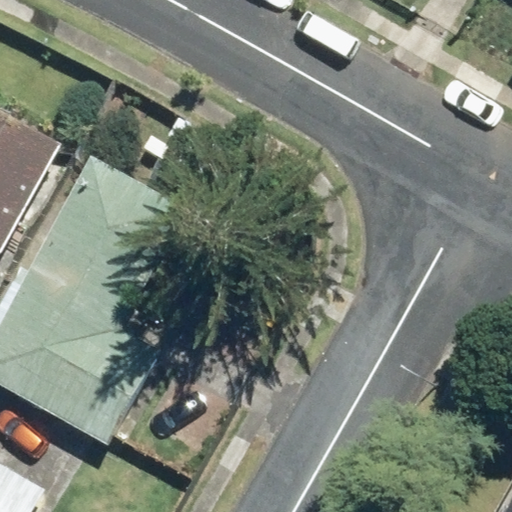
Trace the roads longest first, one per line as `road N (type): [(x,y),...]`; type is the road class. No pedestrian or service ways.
road 1 (residential): [(482,172),(293,511)]
road 2 (residential): [(482,172),(170,0)]
